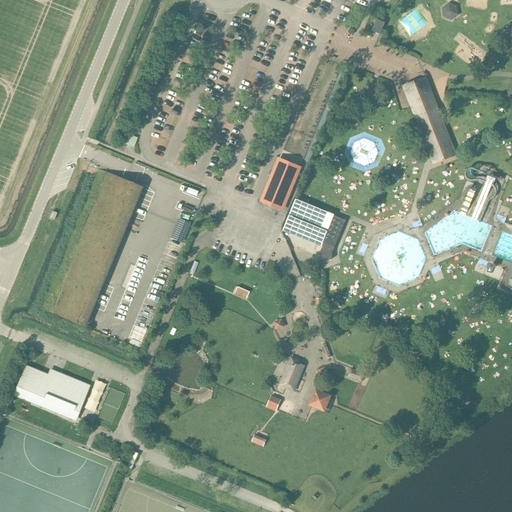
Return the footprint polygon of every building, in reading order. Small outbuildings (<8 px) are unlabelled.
[(380,35),(385,23),(377,19),(372,31),(380,35)] [(433,165),(458,156),(436,101),(426,77),(414,81),(407,84),(401,86),(411,110),(428,153),(432,163),(433,165)] [(126,135),(122,144),(133,149),(137,139),(132,137),(126,135)] [(262,200),(262,201),(282,210),(283,207),(299,168),(279,159),(262,200)] [(97,169),(40,309),(84,327),(85,325),(130,215),(141,187),(97,169)] [(344,218),(339,216),(338,218),(335,217),(334,216),(333,217),(333,219),(323,242),(324,242),(321,251),(321,260),(332,260),(332,253),(337,242),(345,221),(344,220),(344,218)] [(177,218),(169,238),(182,243),(184,238),(190,224),(177,218)] [(314,247),(323,226),(312,221),(303,242),(314,247)] [(245,300),(248,294),(236,288),(233,295),(245,300)] [(286,325),(283,317),(275,320),(278,328),(286,325)] [(326,342),(323,343),(329,359),(332,358),(326,342)] [(293,391),(304,366),(298,363),(299,361),(291,358),(280,386),(293,391)] [(331,366),(318,369),(319,374),(333,370),(331,366)] [(362,383),(365,374),(351,368),(347,377),(362,383)] [(88,389),(50,372),(47,378),(44,376),(27,369),(14,399),(30,406),(34,399),(38,402),(37,404),(76,420),(88,389)] [(328,405),(330,399),(316,393),(310,407),(311,408),(324,413),(328,405)] [(265,408),(275,412),(276,410),(280,401),(271,396),(267,405),(265,408)] [(263,447),(266,440),(254,435),(251,442),(263,447)]
